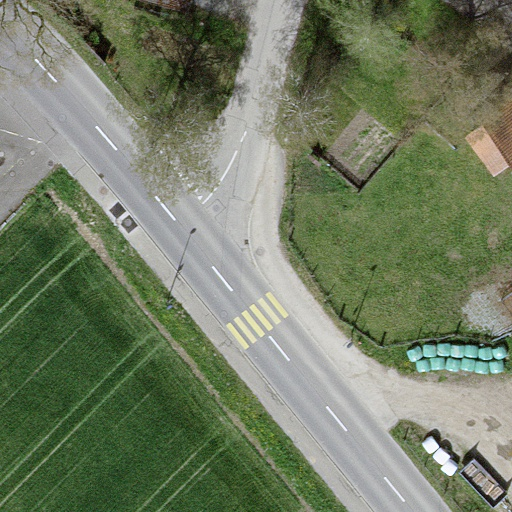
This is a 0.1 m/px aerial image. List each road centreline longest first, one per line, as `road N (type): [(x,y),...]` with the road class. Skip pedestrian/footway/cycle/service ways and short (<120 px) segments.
road 1 (secondary): [(411,511),(183,229)]
road 2 (secondary): [(183,229),(0,23)]
road 3 (unclassified): [(285,0),(242,148),(183,229)]
